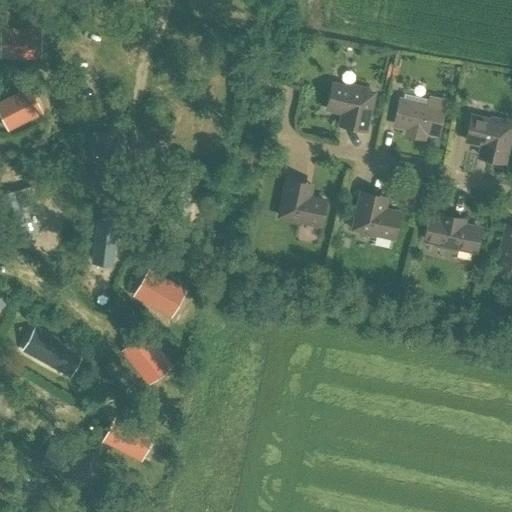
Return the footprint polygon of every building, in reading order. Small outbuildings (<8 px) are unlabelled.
[(32,28),(1,27),(0,56),(32,57),(32,28)] [(78,41),(57,57),(78,87),(100,72),(78,41)] [(196,60),(190,80),(224,91),(231,70),(196,60)] [(344,112),(341,123),(364,129),(372,94),(364,92),(365,90),(352,87),(352,89),(334,85),(328,109),(344,112)] [(210,119),(214,93),(170,86),(167,112),(210,119)] [(23,91),(0,102),(0,113),(8,129),(35,116),(23,91)] [(444,103),(441,103),(442,100),(432,98),(432,101),(430,100),(428,107),(401,101),(395,125),(437,134),(444,103)] [(503,161),(511,126),(473,117),(467,141),(490,146),(488,157),(503,161)] [(123,128),(89,137),(97,168),(131,159),(123,128)] [(300,220),(318,224),(323,201),(300,196),(303,184),(287,181),(279,216),(288,218),(287,220),(300,223),(300,220)] [(0,193),(0,198),(10,241),(31,236),(23,205),(36,202),(32,185),(0,193)] [(392,237),(395,225),(398,214),(382,210),(385,199),(362,194),(354,229),(362,230),(361,233),(374,236),(374,233),(392,237)] [(425,240),(435,242),(435,245),(456,250),(457,247),(474,251),(479,229),(456,224),(457,220),(441,216),(440,221),(430,218),(425,240)] [(93,257),(93,263),(111,265),(112,260),(116,226),(98,223),(93,257)] [(511,227),(507,227),(499,261),(507,263),(506,266),(511,266),(511,227)] [(148,271),(135,295),(164,312),(178,288),(148,271)] [(35,330),(24,349),(44,360),(43,361),(54,367),(55,365),(71,374),(81,355),(65,347),(65,348),(54,343),(55,341),(35,330)] [(145,334),(123,351),(144,378),(166,360),(145,334)] [(6,386),(0,396),(0,400),(35,422),(43,409),(6,386)] [(117,415),(104,440),(135,456),(148,431),(117,415)] [(26,465),(22,491),(66,498),(69,472),(26,465)]
